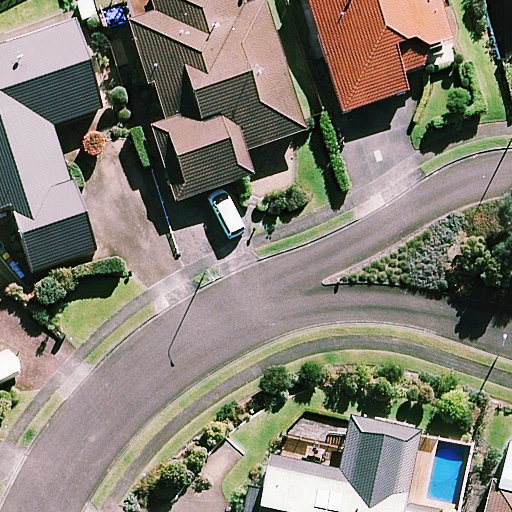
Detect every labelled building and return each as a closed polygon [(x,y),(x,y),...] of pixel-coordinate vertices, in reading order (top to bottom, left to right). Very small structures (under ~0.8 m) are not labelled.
[(307,128),(263,0),(124,0),(166,121),(151,126),(176,200),(253,174),(244,149),(307,128)] [(451,37),(439,0),(310,0),(343,110),(408,90),(403,71),(431,63),(425,44),(451,37)] [(511,0),(503,0),(506,60),(511,60),(511,0)] [(104,106),(75,18),(0,43),(0,208),(12,205),(33,270),(95,249),(53,123),(104,106)] [(417,437),(349,427),(342,468),(271,456),(266,487),(254,486),(249,511),(432,511),(433,508),(406,504),(417,437)] [(511,511),(511,437),(502,435),(483,511),(511,511)]
